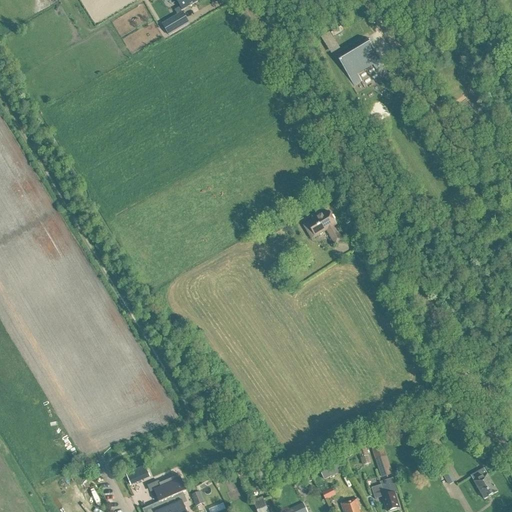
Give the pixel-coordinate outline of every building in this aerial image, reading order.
[(177,0),(181,7),(183,11),(201,0),(177,0)] [(181,12),(183,11),(181,7),(174,11),(177,16),(162,24),(169,36),(190,24),(183,12),(182,13),(181,12)] [(332,38),(328,40),(334,50),(338,47),(332,38)] [(368,39),(337,57),(354,87),(362,82),(357,75),(379,62),(373,51),(372,51),(369,46),(371,45),(368,39)] [(382,64),(375,68),(378,73),(385,69),(382,64)] [(338,225),(329,211),(319,217),(317,213),(311,216),(313,219),(303,226),(312,241),(327,231),(335,244),(342,240),(334,227),(338,225)] [(287,227),(282,219),(268,227),(272,235),(287,227)] [(304,269),(312,264),(314,263),(311,257),(301,263),(304,269)] [(395,437),(395,446),(397,446),(401,446),(401,442),(403,442),(403,437),(395,437)] [(364,465),(372,462),(369,449),(360,451),(364,465)] [(382,477),(392,474),(386,457),(376,460),(382,477)] [(324,480),(345,470),(339,459),(318,469),(324,480)] [(132,484),(151,476),(147,465),(128,473),(132,484)] [(448,466),(440,470),(449,486),(456,481),(448,466)] [(484,500),(498,493),(484,468),(471,476),(484,500)] [(159,503),(143,510),(143,511),(186,511),(182,502),(186,501),(183,493),(187,492),(180,476),(159,485),(158,482),(148,486),(151,493),(154,491),(159,503)] [(394,510),(399,509),(394,492),(392,493),(390,487),(383,489),(381,485),(371,489),(375,500),(383,497),(387,511),(393,511),(394,511),(394,510)] [(325,501),(336,496),(332,489),(322,494),(325,501)] [(199,492),(198,490),(190,493),(196,507),(204,503),(199,492)] [(257,511),(268,511),(264,500),(254,504),(257,511)] [(359,511),(359,508),(360,508),(358,500),(341,505),(343,511),(359,511)]
